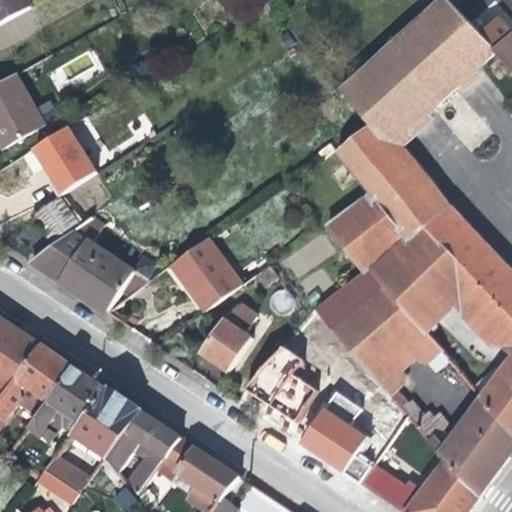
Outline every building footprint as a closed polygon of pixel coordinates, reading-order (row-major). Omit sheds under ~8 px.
[(0,0),(0,25),(34,9),(29,0),(0,0)] [(471,23),(450,0),(447,0),(344,92),(349,99),(375,129),(393,149),(401,141),(431,115),(461,88),(480,71),(499,55),(481,35),(471,23)] [(471,23),(481,35),(496,22),(485,10),(471,23)] [(499,55),(511,69),(511,27),(502,17),(496,22),(481,35),(499,55)] [(480,71),(461,88),(468,95),(486,78),(480,71)] [(48,126),(17,74),(0,84),(0,138),(6,150),(48,126)] [(401,141),(408,148),(437,122),(431,115),(401,141)] [(71,127),(38,149),(57,177),(52,180),(63,196),(101,172),(71,127)] [(408,148),(401,141),(393,149),(375,129),(338,154),(371,194),(410,243),(429,228),(455,205),(408,148)] [(371,271),(410,243),(371,194),(327,226),(365,275),(371,271)] [(63,199),(36,218),(48,236),(54,244),(81,225),(63,199)] [(482,284),(511,315),(511,268),(455,205),(429,228),(482,284)] [(32,263),(66,286),(94,245),(107,224),(98,218),(32,263)] [(456,312),(482,284),(429,228),(410,243),(371,271),(388,290),(430,336),(456,312)] [(209,242),(173,268),(189,292),(204,313),(241,288),(209,242)] [(135,272),(94,245),(66,286),(85,299),(107,313),(135,272)] [(281,278),(272,265),(256,276),(266,289),(281,278)] [(318,311),(337,333),(388,290),(371,271),(365,275),(318,311)] [(503,348),(511,357),(511,315),(482,284),(456,312),(490,350),(503,348)] [(391,397),(401,390),(406,386),(409,377),(406,374),(393,357),(406,346),(418,363),(419,361),(422,364),(429,364),(438,375),(452,362),(430,336),(388,290),(337,333),(391,397)] [(0,395),(3,398),(16,381),(43,344),(32,337),(10,322),(0,315),(0,395)] [(255,342),(226,321),(203,352),(219,364),(232,373),(255,342)] [(16,381),(26,390),(34,395),(62,357),(57,354),(43,344),(16,381)] [(246,391),(296,421),(325,375),(275,344),(246,391)] [(406,346),(393,357),(406,374),(418,363),(406,346)] [(62,357),(34,395),(47,404),(75,366),(62,357)] [(511,358),(502,372),(483,398),(511,431),(511,358)] [(75,366),(47,404),(60,414),(79,427),(107,388),(93,378),(75,366)] [(476,390),(483,398),(502,372),(499,367),(482,381),(484,384),(476,390)] [(22,394),(26,390),(16,381),(3,398),(0,401),(0,418),(6,424),(23,404),(22,394)] [(107,388),(73,436),(108,462),(145,413),(129,402),(107,388)] [(402,410),(411,402),(401,390),(391,397),(402,410)] [(511,431),(483,398),(470,415),(509,461),(511,456),(511,431)] [(402,410),(440,455),(447,445),(439,436),(450,426),(440,413),(435,416),(431,411),(427,414),(414,400),(411,402),(402,410)] [(42,439),(60,414),(47,404),(29,429),(42,439)] [(145,413),(108,462),(119,475),(136,453),(146,460),(127,485),(138,498),(145,490),(166,462),(184,439),(166,427),(145,413)] [(470,415),(447,445),(440,455),(445,462),(482,497),(497,477),(509,461),(470,415)] [(0,451),(0,459),(3,463),(24,434),(18,429),(0,451)] [(184,439),(166,462),(180,473),(197,448),(184,439)] [(226,497),(243,478),(222,464),(197,448),(180,473),(179,474),(219,506),(226,497)] [(344,472),(363,484),(374,470),(375,471),(379,466),(361,451),(344,472)] [(60,454),(49,469),(84,493),(95,480),(60,454)] [(445,462),(432,481),(473,510),(482,497),(445,462)] [(76,505),(84,493),(49,469),(41,480),(76,505)] [(404,511),(408,511),(416,501),(408,495),(375,471),(374,470),(363,484),(404,511)] [(214,511),(219,506),(179,474),(172,483),(208,511),(214,511)] [(425,490),(416,501),(408,511),(471,511),(473,510),(432,481),(425,490)] [(417,484),(408,495),(416,501),(425,490),(417,484)] [(125,487),(112,497),(123,511),(136,501),(125,487)] [(150,511),(157,505),(145,490),(138,498),(145,507),(149,511),(150,511)] [(214,511),(240,511),(242,511),(226,497),(219,506),(214,511)]
